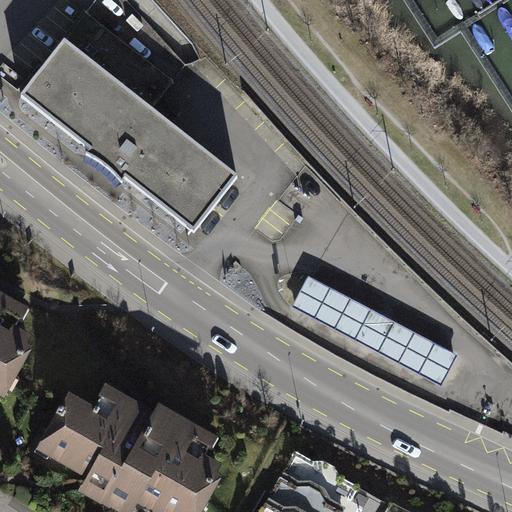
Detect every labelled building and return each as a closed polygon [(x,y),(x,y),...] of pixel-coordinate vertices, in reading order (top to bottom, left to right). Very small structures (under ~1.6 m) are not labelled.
[(160,76),(86,16),(22,94),(194,234),(236,183),(138,103),(160,76)] [(445,387),(461,357),(309,279),(293,310),(445,387)] [(0,410),(6,414),(42,354),(21,341),(33,321),(0,301),(0,410)] [(158,421),(110,392),(95,416),(73,403),(40,459),(92,489),(85,501),(103,511),(142,511),(143,511),(145,511),(216,511),(234,483),(213,470),(225,450),(163,413),(158,421)] [(349,511),(360,495),(299,460),(268,511),(349,511)]
